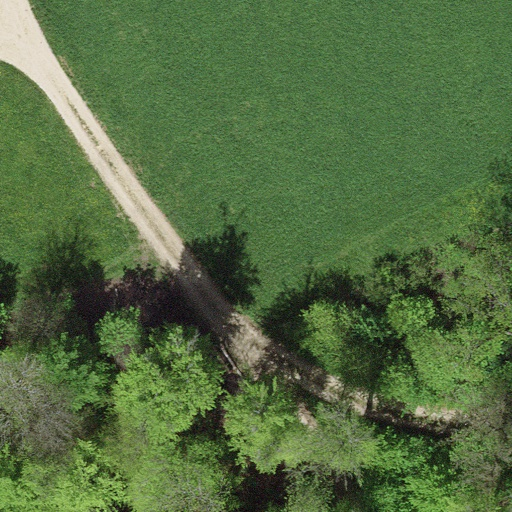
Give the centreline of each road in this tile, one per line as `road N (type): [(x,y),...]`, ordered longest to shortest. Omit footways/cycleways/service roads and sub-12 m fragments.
road 1 (track): [(391,511),(250,354),(21,27),(0,35)]
road 2 (track): [(511,423),(447,427),(366,404),(250,354)]
